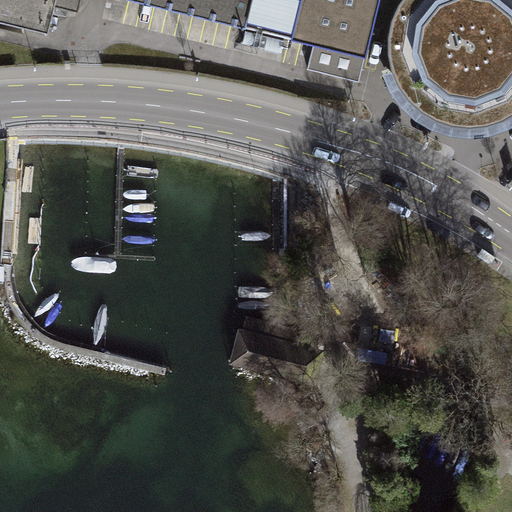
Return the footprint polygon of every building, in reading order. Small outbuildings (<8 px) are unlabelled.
[(77,13),(79,0),(0,0),(0,22),(47,34),(53,7),(77,13)] [(130,0),(247,29),(254,0),(130,0)] [(376,32),(383,0),(304,0),(295,40),(314,45),(307,71),(359,83),(365,56),(370,57),(376,32)] [(511,0),(394,0),(395,0),(382,27),(379,56),(385,85),(401,110),(416,125),(435,135),(455,141),(476,142),(504,137),(511,131),(511,0)] [(285,42),(245,32),(242,44),(282,54),(285,42)] [(239,329),(229,365),(286,380),(290,362),(295,343),(298,329),(246,316),(242,330),(239,329)] [(325,351),(295,343),(290,362),(320,371),(325,351)] [(320,371),(290,362),(286,380),(316,387),(320,371)]
